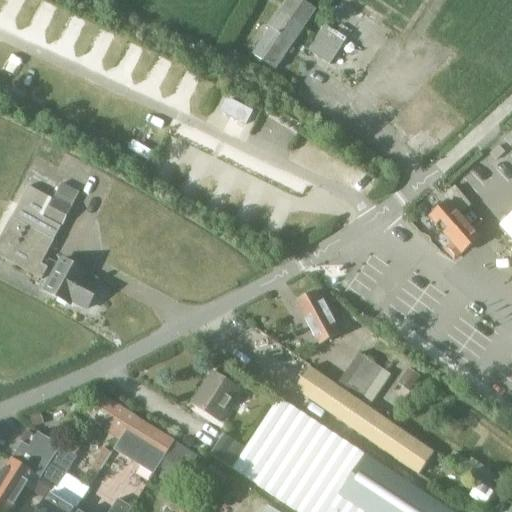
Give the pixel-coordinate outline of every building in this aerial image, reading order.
[(301,0),(289,0),(253,54),(276,71),(316,11),(301,0)] [(230,100),(223,113),(246,125),(253,111),(230,100)] [(53,185),(35,176),(30,187),(48,196),(53,185)] [(78,194),(61,185),(43,219),(61,228),(78,194)] [(447,205),(431,218),(453,243),(462,253),(479,239),(448,203),(447,205)] [(511,216),(500,228),(511,240),(511,216)] [(11,218),(0,240),(0,256),(41,280),(47,269),(41,265),(54,242),(11,218)] [(100,284),(99,283),(84,276),(86,272),(61,259),(44,291),(69,304),(71,301),(87,309),(100,284)] [(296,303),(320,345),(342,333),(322,296),(319,298),(316,293),(296,303)] [(359,354),(339,383),(362,399),(382,370),(359,354)] [(310,368),(294,390),(419,475),(434,453),(359,402),(362,399),(339,383),(336,386),(310,368)] [(191,404),(194,406),(220,423),(241,391),(211,372),(191,404)] [(95,391),(60,447),(74,456),(91,429),(97,433),(101,426),(121,439),(135,416),(95,391)] [(210,455),(297,511),(322,511),(336,491),(361,453),(278,398),(245,448),(224,434),(212,452),(210,455)] [(121,439),(119,442),(158,466),(174,441),(135,416),(121,439)] [(0,511),(10,511),(33,475),(40,480),(40,479),(60,447),(38,433),(37,435),(29,448),(22,443),(12,460),(0,478),(0,511)] [(53,488),(37,511),(75,511),(76,510),(89,489),(65,476),(77,457),(74,456),(60,447),(40,479),(40,480),(53,488)] [(104,447),(85,478),(93,483),(96,478),(107,462),(113,452),(104,447)] [(361,453),(336,491),(368,511),(451,511),(361,453)] [(368,511),(336,491),(322,511),(368,511)] [(117,499),(109,511),(129,511),(132,508),(117,499)]
